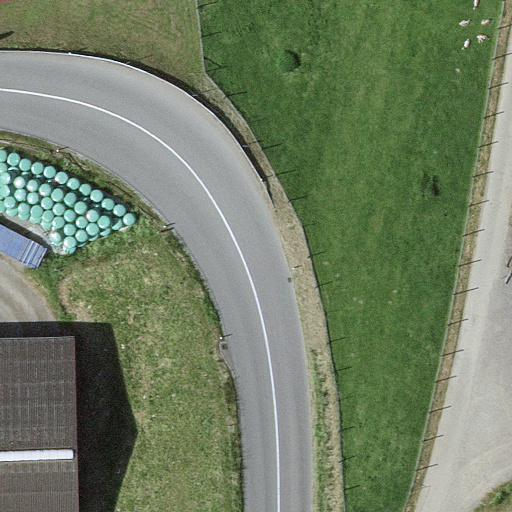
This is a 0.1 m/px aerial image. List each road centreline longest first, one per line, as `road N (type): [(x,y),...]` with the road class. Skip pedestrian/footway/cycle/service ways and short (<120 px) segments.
road 1 (secondary): [(0,89),(75,100),(125,119),(172,149),(211,197),(255,291),(269,355),(277,511)]
road 2 (unclassified): [(428,511),(511,61)]
